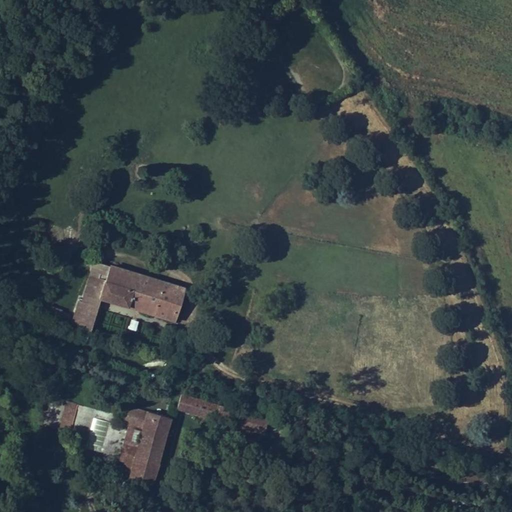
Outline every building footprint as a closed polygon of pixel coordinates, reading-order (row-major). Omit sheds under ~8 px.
[(67,265),(72,247),(54,242),(49,260),(67,265)] [(185,282),(103,260),(93,294),(98,295),(175,316),(185,282)] [(435,278),(452,276),(450,263),(433,265),(435,278)] [(76,290),(71,311),(81,313),(86,292),(76,290)] [(86,292),(81,313),(71,311),(67,325),(89,332),(92,320),(85,318),(91,293),(86,292)] [(85,318),(92,320),(98,295),(93,294),(91,293),(85,318)] [(58,317),(61,308),(47,303),(44,312),(58,317)] [(244,364),(254,365),(263,328),(255,326),(244,364)] [(254,365),(262,367),(271,331),(263,328),(254,365)] [(262,367),(271,369),(279,333),(271,331),(262,367)] [(271,369),(308,379),(317,344),(279,333),(271,369)] [(383,380),(384,377),(350,367),(352,354),(317,344),(308,379),(380,400),(382,394),(388,395),(391,383),(383,380)] [(352,354),(350,367),(384,377),(388,364),(352,354)] [(208,412),(217,415),(220,405),(181,395),(177,409),(207,418),(208,412)] [(65,400),(59,423),(71,425),(77,402),(65,400)] [(120,417),(128,420),(127,422),(118,455),(123,457),(130,459),(126,473),(149,480),(155,460),(154,460),(167,415),(124,402),(120,417)] [(217,415),(226,417),(229,408),(220,405),(217,415)] [(243,412),(229,408),(226,417),(240,421),(243,412)] [(90,417),(86,448),(103,451),(107,419),(90,417)] [(379,450),(448,469),(450,462),(440,460),(441,456),(382,441),(379,450)] [(126,473),(130,459),(123,457),(119,471),(126,473)] [(376,460),(375,466),(407,475),(408,469),(376,460)] [(470,470),(470,467),(450,462),(448,469),(443,485),(458,489),(491,490),(492,476),(482,476),(482,470),(470,470)] [(149,480),(126,473),(123,486),(146,492),(149,480)]
